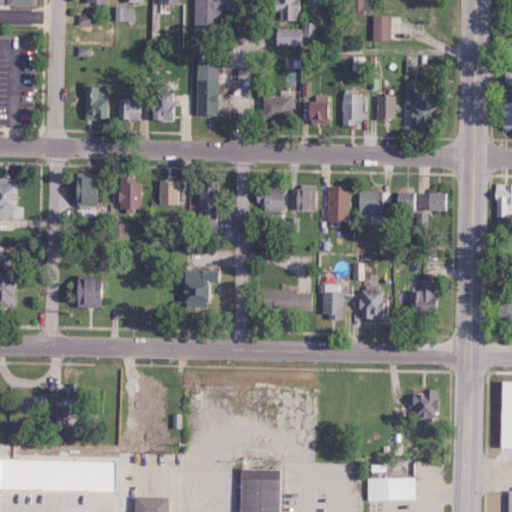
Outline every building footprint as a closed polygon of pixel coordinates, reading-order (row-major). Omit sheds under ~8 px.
[(0,0),(0,2),(34,8),(32,0),(0,0)] [(218,0),(192,0),(192,23),(218,23),(218,0)] [(293,19),(293,0),(269,0),(270,10),(276,10),(276,19),(293,19)] [(345,0),(345,16),(367,17),(367,0),(345,0)] [(113,20),(132,21),(132,7),(113,6),(113,20)] [(390,15),(372,14),(371,39),(389,40),(390,15)] [(91,25),(91,15),(77,15),(77,25),(91,25)] [(274,27),(274,45),(304,45),(304,37),(316,37),(317,22),(304,21),(304,28),(274,27)] [(194,115),(215,115),(216,60),(195,60),(194,115)] [(503,80),(511,82),(511,72),(505,71),(503,80)] [(404,99),(409,99),(409,125),(431,125),(431,99),(420,100),(420,92),(413,92),(412,82),(404,82),(404,99)] [(104,118),(104,87),(84,87),(84,118),(104,118)] [(170,92),(148,91),(147,119),(169,120),(170,92)] [(341,122),(361,123),(361,93),(342,93),(341,122)] [(327,122),(328,95),(314,94),(314,100),(305,100),(304,121),(327,122)] [(291,96),(261,95),(261,118),(290,118),(291,96)] [(376,118),(393,118),(394,95),(377,95),(376,118)] [(115,118),(137,119),(137,99),(116,99),(115,118)] [(511,127),(511,101),(501,101),(500,127),(511,127)] [(93,173),(71,173),(71,206),(92,206),(93,173)] [(0,218),(23,218),(23,206),(15,206),(14,177),(0,177),(0,218)] [(139,178),(117,178),(118,211),(132,211),(132,207),(140,207),(139,178)] [(158,203),(176,204),(177,180),(158,180),(158,203)] [(197,181),(197,232),(214,232),(215,181),(197,181)] [(511,183),(493,184),(494,217),(511,217),(511,204),(511,183)] [(317,186),(293,185),(292,209),(316,210),(317,186)] [(327,220),(346,220),(347,186),(327,186),(327,220)] [(256,210),(283,210),(283,189),(257,188),(256,210)] [(379,190),(357,191),(357,213),(380,212),(379,190)] [(416,210),(416,192),(392,192),(392,209),(416,210)] [(423,209),(446,210),(447,193),(424,192),(423,209)] [(127,240),(128,223),(108,223),(108,240),(127,240)] [(0,305),(9,306),(8,270),(0,269),(0,305)] [(181,307),(204,307),(205,282),(220,282),(220,270),(182,269),(181,307)] [(100,307),(101,275),(87,275),(87,278),(72,277),(71,306),(100,307)] [(433,289),(428,289),(428,280),(418,280),(418,290),(408,290),(407,312),(432,313),(433,289)] [(340,317),(341,284),(321,283),(321,316),(340,317)] [(261,290),(260,310),(310,311),(310,291),(261,290)] [(511,296),(496,297),(496,320),(511,319),(511,296)] [(497,446),(511,446),(511,379),(498,379),(497,446)] [(420,394),(411,394),(410,420),(433,420),(434,388),(421,388),(420,394)] [(0,487),(111,489),(111,474),(118,474),(119,460),(0,457),(0,487)] [(276,511),(236,511),(236,466),(277,467),(276,511)] [(364,477),(410,479),(409,500),(363,499),(364,477)] [(130,511),(130,497),(164,497),(164,511),(130,511)]
